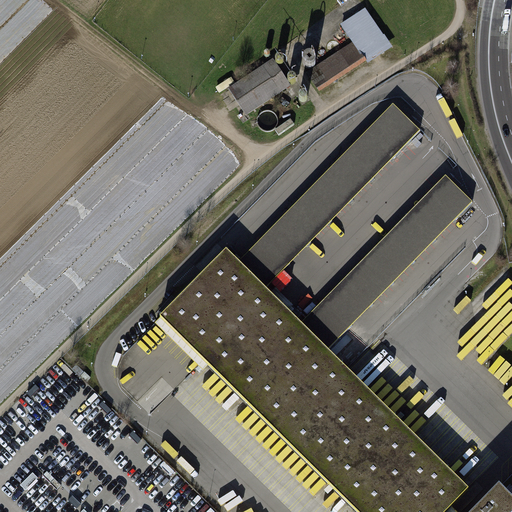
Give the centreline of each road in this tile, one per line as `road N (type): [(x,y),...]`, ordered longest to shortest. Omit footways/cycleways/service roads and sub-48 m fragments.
road 1 (track): [(53,0),(259,157)]
road 2 (unknown): [(449,135),(294,297)]
road 3 (unknown): [(139,496),(65,423),(0,487)]
road 4 (primary): [(495,0),(490,75),(511,158)]
